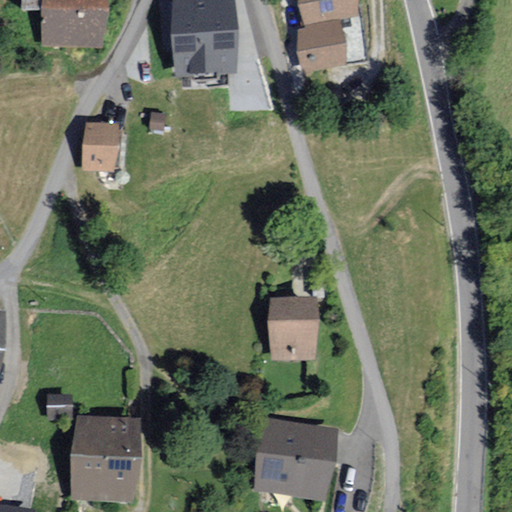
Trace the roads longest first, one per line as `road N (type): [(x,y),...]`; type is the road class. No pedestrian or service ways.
road 1 (residential): [(262,0),(383,406),(392,511)]
road 2 (unclassified): [(418,0),(467,239),(469,511)]
road 3 (residential): [(146,0),(89,103),(43,222),(0,275)]
